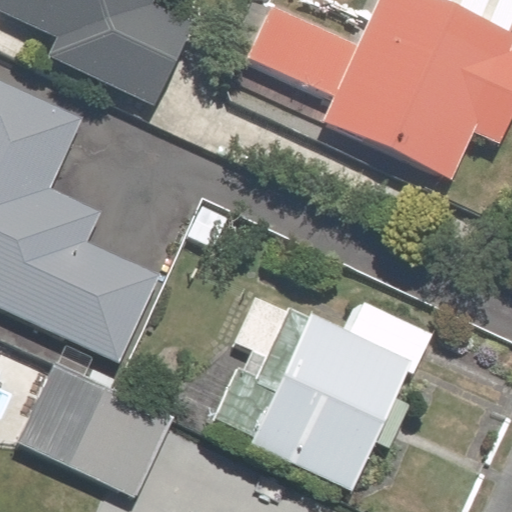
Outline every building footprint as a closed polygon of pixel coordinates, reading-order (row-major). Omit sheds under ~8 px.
[(0,0),(0,22),(49,44),(33,79),(92,106),(99,90),(131,104),(140,85),(158,94),(176,53),(193,61),(201,43),(192,0),(0,0)] [(373,0),(349,51),(265,11),(239,66),(324,105),(313,128),(437,185),(466,122),(501,138),(511,115),(511,45),(414,0),(373,0)] [(102,218),(47,191),(76,130),(0,93),(0,318),(55,345),(4,452),(119,507),(158,428),(100,400),(159,279),(89,245),(102,218)] [(247,302),(225,348),(259,365),(282,318),(247,302)] [(305,319),(246,449),(357,499),(430,338),(357,306),(343,336),(305,319)]
